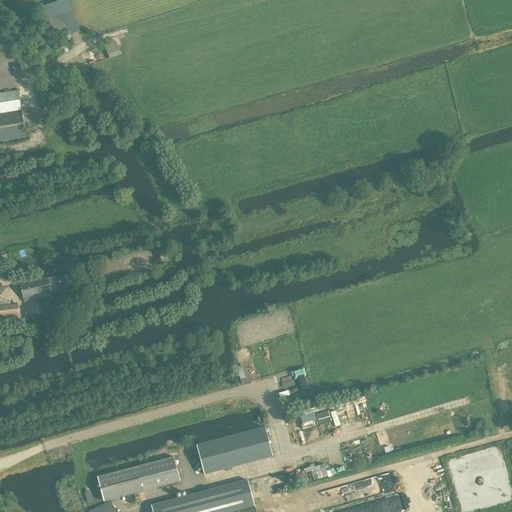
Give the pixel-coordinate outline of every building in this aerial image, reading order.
[(63,0),(42,8),(48,25),(54,41),(80,31),(67,0),(63,0)] [(0,141),(26,137),(24,128),(18,91),(0,93),(0,141)] [(68,274),(40,280),(20,285),(24,299),(40,295),(71,287),(68,274)] [(0,305),(10,304),(8,286),(0,287),(0,305)] [(0,319),(19,316),(17,305),(0,308),(0,319)] [(205,475),(236,466),(229,437),(197,446),(205,475)] [(103,501),(179,480),(172,456),(96,477),(103,501)] [(88,511),(115,511),(111,501),(88,511)]
